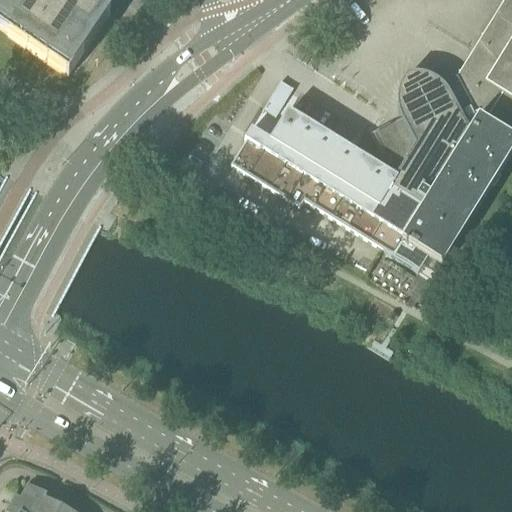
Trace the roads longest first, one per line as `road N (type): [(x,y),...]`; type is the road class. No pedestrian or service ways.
road 1 (primary): [(307,511),(71,389),(0,341)]
road 2 (tertiary): [(225,41),(196,47),(104,125),(61,207)]
road 3 (primary): [(0,395),(213,511)]
road 4 (tertiary): [(61,207),(220,58),(225,41)]
road 5 (unknown): [(264,45),(306,79),(345,86),(387,65),(441,0)]
road 6 (tertiary): [(0,330),(61,207)]
